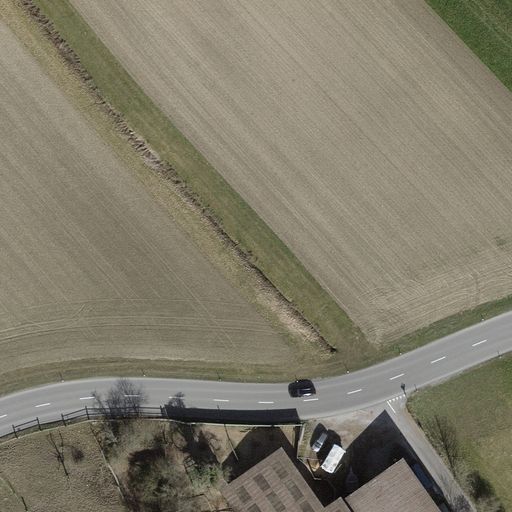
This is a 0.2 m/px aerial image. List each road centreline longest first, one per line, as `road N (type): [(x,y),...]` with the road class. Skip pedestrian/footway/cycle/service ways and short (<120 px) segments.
road 1 (tertiary): [(511,330),(372,387),(320,399),(107,396),(0,417)]
road 2 (track): [(372,387),(466,511)]
